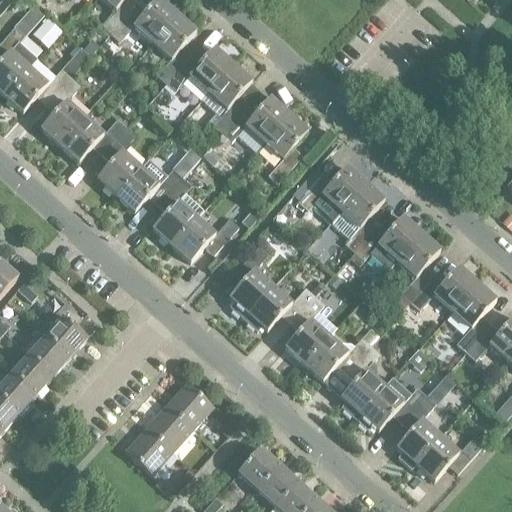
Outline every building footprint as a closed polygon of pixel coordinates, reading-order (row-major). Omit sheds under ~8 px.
[(129,0),(97,0),(114,15),(100,31),(110,40),(135,12),(126,4),(129,0)] [(144,20),(135,12),(110,40),(119,48),(133,32),(152,49),(177,22),(157,5),(144,20)] [(34,35),(49,49),(64,32),(49,18),(34,35)] [(196,39),(177,22),(152,49),(170,66),(156,81),(166,90),(190,62),(181,55),(196,39)] [(15,33),(0,50),(0,98),(4,102),(38,65),(19,48),(24,42),(15,33)] [(38,65),(4,102),(23,119),(36,103),(46,112),(71,84),(70,83),(90,60),(78,49),(72,56),(75,59),(56,81),(38,65)] [(199,70),(190,62),(166,90),(175,98),(189,82),(207,99),(232,72),(213,55),(199,70)] [(251,89),(232,72),(207,99),(226,116),(212,131),(221,139),(245,112),(237,105),(251,89)] [(71,84),(46,112),(54,119),(40,135),(60,152),(85,124),(66,107),(80,92),(71,84)] [(255,121),(245,112),(221,139),(231,148),(244,133),(262,149),(287,122),(268,105),(255,121)] [(306,139),(287,122),(262,149),(281,166),(268,182),(277,190),(301,163),(292,155),(306,139)] [(103,141),(85,124),(60,152),(78,169),(92,154),(101,162),(126,134),(117,125),(103,141)] [(126,134),(101,162),(109,170),(96,185),(115,202),(140,174),(121,157),(135,142),(126,134)] [(209,177),(215,163),(203,158),(197,172),(209,177)] [(156,212),(181,184),(172,176),(167,182),(149,166),(141,175),(140,174),(115,202),(133,219),(147,204),(156,212)] [(331,189),(322,181),(298,208),(307,217),(321,202),(339,219),(365,191),(345,173),(331,189)] [(181,184),(156,212),(165,220),(151,235),(170,252),(195,224),(178,208),(191,192),(181,184)] [(384,208),(365,191),(339,219),(359,236),(345,251),(354,258),(378,231),(370,223),(384,208)] [(215,241),(195,224),(170,252),(189,269),(203,254),(212,262),(237,234),(228,226),(215,241)] [(395,269),(420,241),(401,224),(388,240),(378,231),(354,258),(363,267),(369,260),(388,276),(395,269)] [(439,258),(420,241),(395,269),(414,286),(401,301),(409,309),(434,281),(425,273),(439,258)] [(272,294),(253,277),(267,261),(258,253),(232,281),(241,289),(229,302),(235,307),(231,312),(245,325),(272,294)] [(0,303),(18,284),(0,267),(0,303)] [(443,289),(434,281),(409,309),(419,317),(432,302),(450,319),(475,291),(457,274),(443,289)] [(38,299),(24,287),(23,286),(17,294),(31,307),(38,299)] [(475,291),(450,319),(470,336),(456,351),(464,359),(489,331),(481,324),(495,308),(475,291)] [(288,331),(313,303),(305,295),(291,311),(272,294),(245,325),(257,336),(261,331),(267,337),(279,323),(288,331)] [(314,304),(289,332),(297,339),(284,354),(303,371),(328,344),(309,327),(322,311),(314,304)] [(49,324),(55,330),(44,343),(69,365),(86,346),(73,334),(82,323),(65,307),(56,316),(49,324)] [(10,330),(0,320),(0,333),(4,337),(10,330)] [(511,325),(499,340),(489,331),(464,359),(474,367),(488,352),(506,368),(511,361),(511,325)] [(44,343),(28,361),(52,383),(69,365),(44,343)] [(347,361),(328,344),(303,371),(321,388),(335,373),(344,381),(369,353),(360,346),(347,361)] [(410,385),(431,361),(420,351),(396,379),(412,393),(415,390),(410,385)] [(383,394),(373,385),(377,381),(376,370),(373,367),(378,362),(369,353),(344,381),(353,389),(341,402),(346,407),(342,412),(356,424),(383,394)] [(28,361),(11,380),(36,402),(52,383),(28,361)] [(511,361),(506,368),(511,373),(511,400),(495,420),(504,428),(511,418),(511,361)] [(11,380),(0,392),(0,402),(19,420),(36,402),(11,380)] [(186,391),(165,413),(192,437),(213,414),(186,391)] [(400,431),(425,404),(415,395),(402,410),(383,394),(356,424),(368,435),(372,431),(378,436),(390,423),(400,431)] [(0,402),(0,435),(3,438),(19,420),(0,402)] [(438,444),(420,427),(433,412),(425,404),(400,431),(408,439),(396,452),(402,458),(398,462),(411,474),(415,469),(438,444)] [(192,437),(165,413),(145,436),(172,460),(192,437)] [(172,460),(145,436),(125,459),(151,483),(172,460)] [(456,481),(481,454),(472,445),(458,461),(438,444),(415,469),(434,487),(447,473),(456,481)] [(278,473),(259,456),(237,480),(256,497),(278,473)] [(275,511),(296,489),(278,473),(256,497),(272,511),(275,511)] [(296,489),(275,511),(308,511),(315,506),(296,489)] [(215,501),(205,511),(219,511),(223,508),(215,501)]
